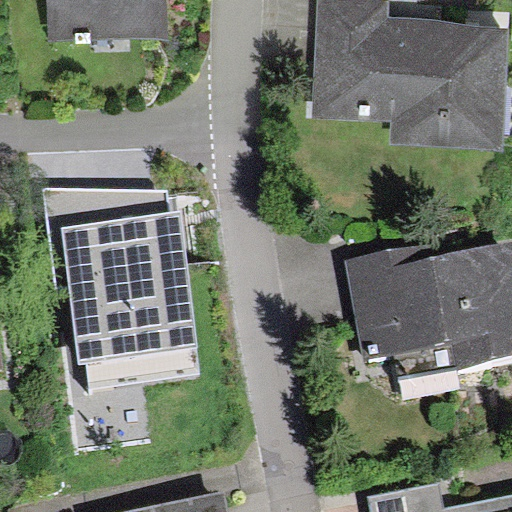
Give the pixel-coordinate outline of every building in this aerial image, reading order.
[(48,0),(50,31),(170,25),(168,0),(48,0)] [(389,0),(318,0),(312,111),(392,115),(391,138),(503,144),(510,16),(446,12),(389,9),(389,0)] [(158,202),(62,209),(79,382),(176,372),(158,202)] [(511,249),(443,263),(432,265),(429,248),(345,265),(365,365),(450,348),(456,376),(511,364),(511,249)] [(445,511),(440,488),(368,501),(369,511),(511,511),(511,500),(449,511),(445,511)] [(227,511),(225,496),(136,511),(227,511)]
